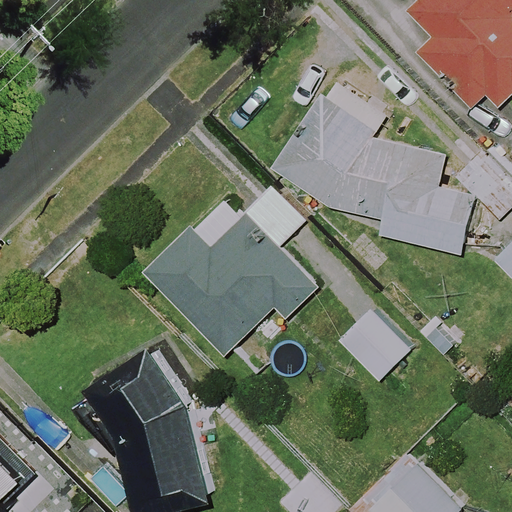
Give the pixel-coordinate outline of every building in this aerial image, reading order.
[(511,0),(425,0),(414,11),(437,35),(421,51),(477,107),(489,94),(503,108),(511,98),(511,0)] [(341,78),(277,163),(323,200),(386,217),(382,232),(464,255),(480,197),(441,186),(450,154),(382,135),(394,118),(341,78)] [(480,197),(502,219),(511,208),(511,181),(484,154),(461,178),(480,197)] [(308,222),(277,189),(215,249),(195,228),(150,271),(230,354),(280,306),(290,316),(322,286),(283,246),(308,222)] [(511,244),(498,258),(511,272),(511,244)] [(415,350),(377,309),(343,340),(381,381),(415,350)] [(206,433),(161,353),(97,390),(127,443),(146,511),(165,511),(219,497),(206,433)] [(59,511),(17,436),(0,445),(0,511),(59,511)] [(461,511),(465,509),(413,456),(365,503),(374,511),(461,511)]
